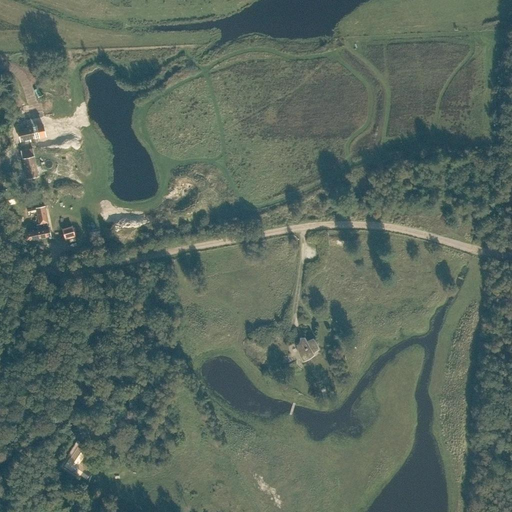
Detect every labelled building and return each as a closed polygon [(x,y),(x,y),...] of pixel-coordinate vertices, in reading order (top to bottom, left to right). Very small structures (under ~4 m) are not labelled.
[(33,127),(18,130),(20,141),(24,140),(25,144),(30,144),(28,139),(35,138),(33,127)] [(32,148),(20,151),(22,159),(26,179),(38,176),(34,157),(32,148)] [(38,230),(23,233),(25,241),(51,236),(49,228),(48,228),(47,223),(48,223),(44,206),(36,208),(39,224),(37,225),(38,230)] [(72,226),(62,229),(65,240),(75,237),(72,226)] [(302,343),(298,346),(300,351),(299,351),(303,358),(304,360),(306,359),(308,358),(310,357),(311,356),(314,353),(313,352),(318,349),(313,340),(307,343),(306,341),(305,340),(301,342),(302,343)] [(77,447),(64,466),(79,477),(85,468),(80,464),(87,453),(77,447)] [(45,478),(42,483),(48,486),(51,481),(45,478)]
